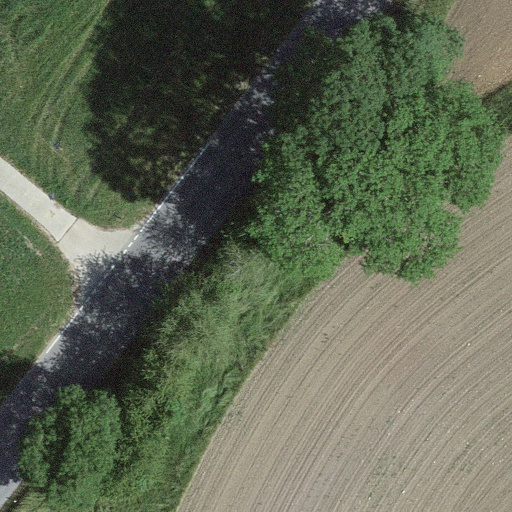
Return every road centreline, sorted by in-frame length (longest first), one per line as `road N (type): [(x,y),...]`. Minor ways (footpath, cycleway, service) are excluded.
road 1 (tertiary): [(0,463),(357,0)]
road 2 (track): [(0,174),(136,288)]
